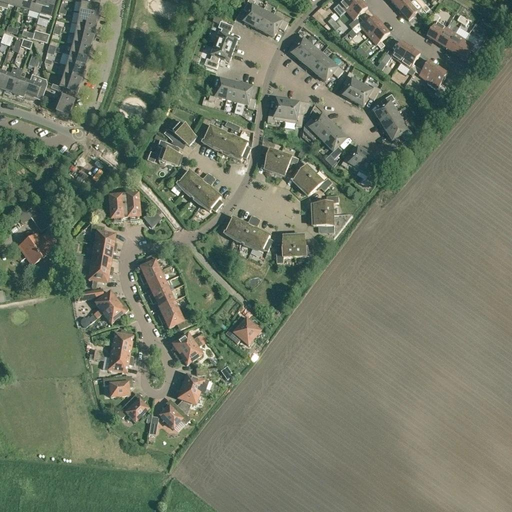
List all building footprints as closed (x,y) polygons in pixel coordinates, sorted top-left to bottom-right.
[(9,0),(0,0),(0,8),(7,10),(8,6),(9,0)] [(21,0),(9,0),(8,6),(18,9),(21,0)] [(21,0),(18,9),(29,12),(32,0),(21,0)] [(32,0),(29,12),(39,15),(43,0),(32,0)] [(49,0),(43,0),(39,15),(38,20),(49,23),(54,2),(50,1),(49,0)] [(254,29),(263,13),(253,8),(255,3),(249,0),(244,11),(249,14),(244,24),(254,29)] [(345,0),(339,5),(347,13),(360,2),(358,0),(345,0)] [(412,0),(400,0),(394,6),(401,14),(415,2),(412,0)] [(359,25),(362,22),(359,18),(368,10),(360,2),(347,13),(354,22),(349,26),(352,30),(359,25)] [(415,2),(401,14),(409,22),(418,14),(421,18),(430,11),(426,6),(422,10),(415,2)] [(78,15),(97,19),(99,7),(80,4),(78,15)] [(254,29),(264,34),(272,18),(263,13),(254,29)] [(95,30),(97,19),(78,15),(76,25),(95,30)] [(437,44),(446,29),(437,23),(440,18),(435,15),(429,25),(434,28),(427,38),(437,44)] [(282,23),(272,18),(264,34),(273,39),(279,30),(284,33),(286,29),(281,26),(282,23)] [(357,34),(362,30),(369,39),(383,27),(375,18),(366,26),(362,22),(359,25),(354,30),(357,34)] [(214,46),(233,52),(237,42),(228,38),(229,33),(230,34),(233,28),(221,23),(218,29),(222,31),(218,40),(217,40),(214,46)] [(76,25),(74,36),(92,41),(95,30),(76,25)] [(472,32),(477,35),(481,29),(476,26),(475,26),(472,32)] [(390,35),(383,27),(369,39),(376,47),(377,46),(381,51),(385,47),(381,43),(390,35)] [(455,35),(446,29),(437,44),(446,50),(455,35)] [(343,36),(346,41),(354,37),(351,31),(343,36)] [(40,43),(46,44),(48,36),(43,35),(35,32),(32,40),(40,43)] [(0,39),(0,44),(7,48),(11,39),(2,35),(0,39)] [(455,35),(446,50),(455,56),(465,41),(455,35)] [(74,36),(71,46),(90,52),(92,41),(74,36)] [(356,42),(359,40),(356,36),(348,41),(353,49),(358,46),(356,42)] [(304,41),(302,44),(297,40),(294,43),(299,47),(292,55),(301,63),(312,49),(304,42),(304,41)] [(22,43),(20,48),(30,51),(32,44),(22,41),(22,43)] [(465,41),(455,56),(464,62),(471,52),(476,55),(478,51),(473,47),(474,47),(465,41)] [(392,58),(401,65),(411,50),(402,43),(395,53),(390,50),(384,60),(388,63),(392,58)] [(87,63),(90,52),(71,46),(69,57),(87,63)] [(220,60),(229,63),(233,52),(214,46),(212,52),(214,52),(210,62),(207,61),(205,67),(217,71),(219,65),(218,65),(220,60)] [(321,56),(312,49),(301,63),(309,70),(321,56)] [(410,70),(415,73),(418,69),(413,66),(420,56),(411,50),(401,65),(410,71),(410,70)] [(321,56),(309,70),(317,76),(329,62),(321,56)] [(34,69),(38,60),(31,57),(28,67),(34,69)] [(69,57),(66,67),(84,73),(87,63),(69,57)] [(341,76),(336,72),(338,70),(337,70),(329,62),(317,76),(326,84),(333,75),(338,79),(341,76)] [(419,77),(428,84),(439,69),(430,63),(423,73),(418,69),(415,73),(420,77),(419,77)] [(80,84),(84,73),(66,67),(62,77),(80,84)] [(441,85),(448,75),(439,69),(428,84),(427,86),(436,92),(434,95),(439,98),(446,89),(441,85)] [(4,92),(14,96),(20,79),(22,72),(17,70),(16,74),(11,72),(10,75),(4,92)] [(0,73),(0,90),(4,92),(10,75),(1,72),(0,73)] [(353,103),(363,85),(354,80),(355,77),(349,74),(343,85),(349,88),(343,97),(353,103)] [(32,76),(29,82),(23,99),(31,102),(32,99),(36,101),(37,98),(42,100),(46,88),(47,86),(46,81),(32,76)] [(80,84),(62,77),(58,88),(59,88),(62,89),(75,94),(76,95),(80,84)] [(29,82),(20,79),(14,96),(23,99),(29,82)] [(216,99),(227,102),(231,84),(220,81),(218,92),(212,90),(209,102),(215,104),(216,99)] [(242,87),(231,84),(227,102),(237,104),(242,87)] [(363,85),(353,103),(363,108),(368,99),(374,102),(380,91),(374,88),(373,90),(363,85)] [(253,90),(242,87),(237,104),(248,107),(249,105),(255,106),(256,102),(250,100),(253,90)] [(73,106),(75,94),(62,89),(61,94),(59,101),(60,102),(56,112),(68,118),(73,106)] [(381,124),(396,114),(390,105),(395,102),(391,97),(381,103),(384,109),(375,114),(381,124)] [(285,126),(288,103),(277,102),(275,112),(269,111),(267,124),(274,125),(274,124),(285,126)] [(296,128),(302,129),(304,117),(298,116),(299,105),(288,103),(285,126),(296,127),(296,128)] [(387,133),(402,123),(396,114),(381,124),(387,133)] [(310,130),(318,138),(331,125),(323,117),(315,125),(311,120),(307,123),(312,128),(310,130)] [(402,123),(387,133),(393,143),(402,137),(405,142),(409,140),(406,134),(408,133),(402,123)] [(177,138),(179,140),(189,147),(196,140),(188,130),(188,128),(184,125),(182,125),(173,134),(169,131),(164,135),(173,143),(177,138)] [(338,133),(331,125),(318,138),(325,145),(338,133)] [(213,149),(220,132),(210,128),(209,131),(205,129),(201,139),(200,140),(201,139),(205,140),(203,145),(213,149)] [(220,158),(229,136),(220,132),(213,149),(214,151),(218,153),(217,157),(220,158)] [(338,133),(325,145),(333,153),(329,157),(334,161),(343,153),(338,148),(346,141),(338,133)] [(169,152),(171,146),(166,144),(167,142),(162,139),(161,139),(157,137),(157,136),(156,137),(155,140),(159,142),(160,142),(158,148),(163,151),(159,163),(160,165),(164,167),(166,165),(179,168),(182,159),(178,157),(173,154),(169,152)] [(228,158),(231,157),(239,141),(229,136),(220,158),(222,159),(225,156),(228,158)] [(247,159),(246,161),(247,161),(247,159),(251,150),(247,148),(248,145),(239,141),(231,157),(241,162),(243,158),(247,159)] [(275,175),(281,155),(264,149),(262,155),(269,157),(268,159),(265,172),(275,175)] [(358,173),(368,155),(358,149),(353,159),(347,156),(341,167),(347,170),(348,167),(358,173)] [(281,155),(275,175),(284,178),(290,166),(290,164),(297,166),(298,161),(281,155)] [(368,155),(358,173),(367,178),(366,181),(372,184),(378,173),(372,170),(378,161),(368,155)] [(325,161),(328,165),(332,169),(332,168),(333,168),(337,164),(334,161),(329,157),(325,161)] [(303,172),(302,173),(294,184),(301,191),(315,176),(302,163),(298,167),(303,172)] [(178,186),(186,193),(198,179),(190,172),(187,176),(184,173),(184,172),(183,173),(177,181),(180,184),(178,186)] [(201,182),(198,179),(186,193),(187,196),(193,201),(212,178),(208,175),(204,181),(201,182)] [(323,184),(315,176),(301,191),(308,198),(319,188),(324,193),(332,184),(328,180),(323,184)] [(215,181),(212,178),(193,201),(199,206),(202,206),(213,192),(210,189),(211,187),(215,181)] [(222,199),(213,192),(202,206),(210,213),(212,211),(215,213),(222,205),(223,205),(222,205),(219,202),(222,199)] [(108,200),(110,222),(139,220),(137,197),(108,200)] [(327,206),(325,206),(313,208),(313,218),(334,217),(333,205),(339,205),(338,198),(327,199),(327,206)] [(37,206),(26,213),(41,234),(51,226),(44,216),(50,211),(43,202),(37,206)] [(143,219),(151,229),(161,221),(153,211),(143,219)] [(313,218),(313,227),(326,228),(328,228),(329,235),(334,235),(334,217),(313,218)] [(247,226),(243,224),(235,240),(236,243),(243,246),(256,219),(252,218),(249,224),(247,226)] [(225,236),(235,240),(243,224),(233,219),(231,223),(227,222),(228,220),(227,220),(227,221),(223,231),(226,233),(225,236)] [(250,250),(253,249),(261,233),(257,231),(257,228),(260,222),(256,219),(243,246),(250,250)] [(94,246),(117,250),(117,246),(113,245),(114,237),(103,235),(104,229),(91,227),(90,233),(96,234),(94,246)] [(45,240),(41,243),(36,236),(19,248),(32,267),(60,247),(50,233),(43,238),(45,240)] [(270,238),(261,233),(253,249),(262,254),(264,252),(268,253),(272,244),(273,243),(272,244),(268,242),(270,238)] [(295,259),(294,238),(284,239),(284,244),(276,246),(277,265),(283,265),(284,259),(295,259)] [(294,238),(295,259),(313,258),(313,252),(306,253),(306,251),(304,238),(294,238)] [(94,246),(92,258),(110,261),(112,254),(116,255),(117,250),(94,246)] [(154,263),(160,260),(157,254),(152,257),(154,263)] [(72,262),(72,267),(81,268),(82,263),(83,258),(73,257),(72,262)] [(148,266),(154,263),(152,257),(145,260),(148,266)] [(109,268),(110,261),(92,258),(90,270),(113,274),(113,269),(109,268)] [(61,260),(55,262),(58,269),(64,267),(61,260)] [(139,277),(141,282),(159,273),(154,263),(148,266),(140,269),(143,276),(139,277)] [(82,269),(72,268),(72,276),(80,277),(82,269)] [(112,278),(113,274),(90,270),(88,282),(92,283),(91,289),(96,290),(97,284),(106,285),(108,277),(112,278)] [(159,273),(141,282),(143,286),(147,284),(150,290),(164,283),(159,273)] [(69,276),(60,276),(61,288),(69,288),(69,276)] [(164,283),(150,290),(152,296),(148,297),(150,301),(168,293),(164,283)] [(4,292),(0,292),(0,303),(10,301),(9,297),(5,298),(4,292)] [(73,296),(75,304),(91,301),(90,293),(73,296)] [(159,310),(173,303),(168,293),(150,301),(152,306),(156,304),(159,310)] [(95,305),(100,311),(93,316),(97,320),(103,315),(121,302),(118,298),(114,301),(109,294),(95,305)] [(128,311),(121,302),(103,315),(111,325),(116,321),(119,321),(119,319),(128,311)] [(160,321),(178,313),(173,303),(159,310),(162,315),(158,317),(160,321)] [(183,323),(182,323),(178,313),(160,321),(162,326),(165,324),(168,330),(176,326),(183,323)] [(261,333),(247,321),(246,322),(241,318),(226,336),(237,346),(242,341),(249,347),(261,333)] [(81,321),(80,326),(83,329),(86,329),(89,326),(90,323),(88,319),(83,319),(81,321)] [(183,323),(185,329),(191,326),(188,321),(182,323),(183,323)] [(183,323),(176,326),(179,332),(185,329),(183,323)] [(114,335),(112,348),(130,351),(132,339),(131,338),(131,334),(121,332),(120,336),(114,335)] [(173,355),(176,359),(199,343),(197,339),(192,343),(187,336),(172,347),(177,353),(173,355)] [(199,343),(176,359),(178,363),(182,360),(186,367),(201,357),(197,350),(202,346),(199,343)] [(129,358),(130,351),(112,348),(110,359),(132,363),(133,359),(129,358)] [(131,368),(132,363),(110,359),(108,372),(126,375),(127,367),(131,368)] [(232,379),(234,377),(233,376),(228,368),(221,373),(227,382),(232,379)] [(179,383),(178,388),(199,395),(203,384),(186,377),(183,385),(179,383)] [(95,384),(103,384),(103,388),(109,387),(110,399),(129,397),(128,390),(132,389),(132,385),(127,385),(124,385),(123,379),(94,381),(95,384)] [(177,408),(186,417),(190,405),(195,407),(199,395),(178,388),(176,392),(180,393),(178,401),(179,401),(177,408)] [(131,400),(117,415),(122,420),(126,416),(135,424),(148,411),(142,406),(145,403),(142,399),(139,402),(136,405),(131,400)] [(185,426),(190,421),(186,417),(177,408),(175,406),(171,411),(169,408),(168,409),(165,406),(162,409),(165,412),(159,418),(172,430),(181,422),(185,426)] [(158,419),(151,418),(148,436),(155,437),(158,419)]
